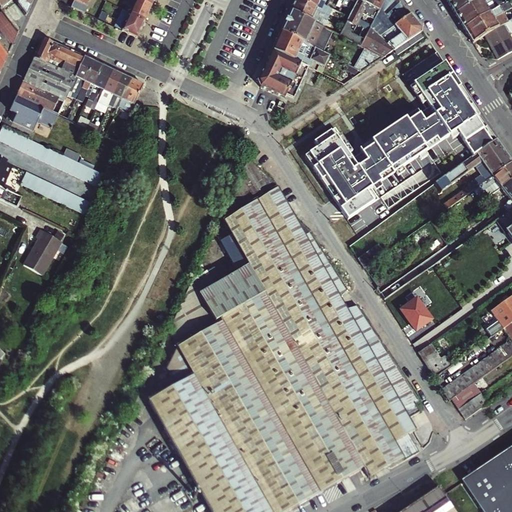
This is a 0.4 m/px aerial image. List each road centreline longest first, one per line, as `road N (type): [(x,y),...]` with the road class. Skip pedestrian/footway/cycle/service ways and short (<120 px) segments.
road 1 (residential): [(229,105),(263,128),(466,445)]
road 2 (residential): [(38,18),(229,105)]
road 3 (residential): [(340,511),(466,445)]
